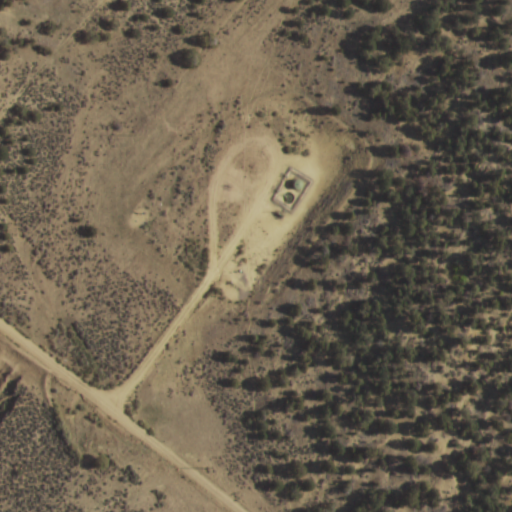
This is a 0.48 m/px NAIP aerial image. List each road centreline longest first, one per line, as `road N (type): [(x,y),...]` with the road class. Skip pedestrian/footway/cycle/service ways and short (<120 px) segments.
road 1 (track): [(95,431),(144,396),(208,385),(310,511)]
road 2 (residential): [(196,511),(0,354)]
